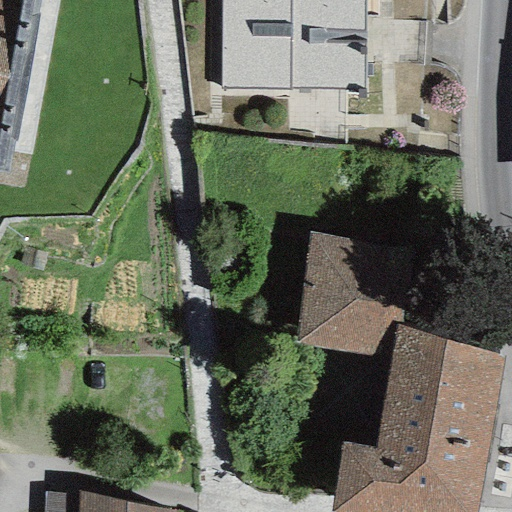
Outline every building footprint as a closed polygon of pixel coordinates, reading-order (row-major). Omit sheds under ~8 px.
[(0,0),(0,114),(7,78),(16,0),(0,0)] [(361,0),(220,0),(219,89),(360,91),(361,0)] [(478,511),(511,335),(511,264),(313,230),(295,344),(392,353),(375,451),(339,443),(331,508),(367,511),(478,511)] [(78,511),(80,493),(43,490),(42,511),(78,511)] [(174,511),(175,508),(80,493),(78,511),(174,511)]
